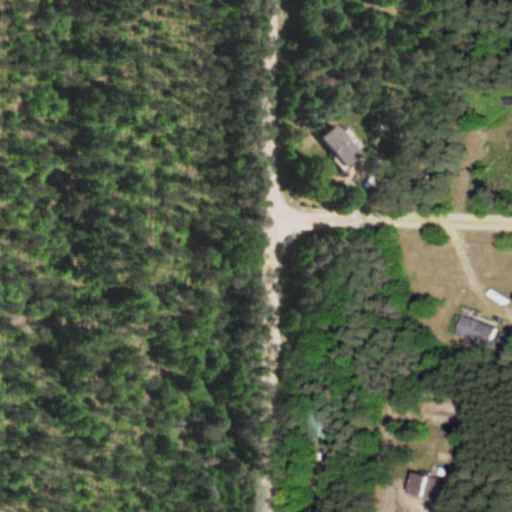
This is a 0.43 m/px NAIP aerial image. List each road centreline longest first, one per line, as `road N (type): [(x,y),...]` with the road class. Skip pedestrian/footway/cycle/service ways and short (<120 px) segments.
road 1 (residential): [(266,511),(269,0)]
road 2 (residential): [(269,221),(511,222)]
